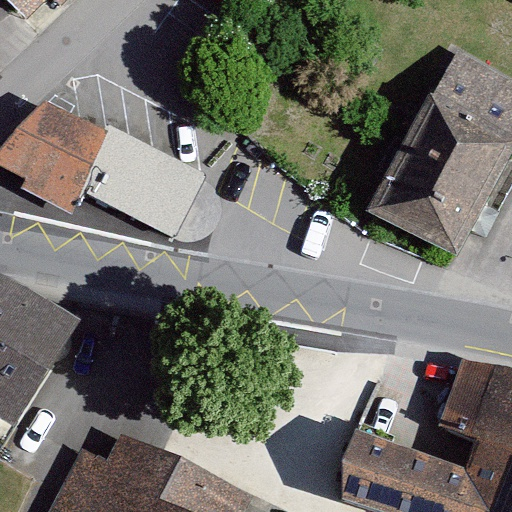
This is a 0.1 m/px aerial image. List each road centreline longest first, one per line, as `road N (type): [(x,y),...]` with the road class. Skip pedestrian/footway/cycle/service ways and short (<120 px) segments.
road 1 (tertiary): [(0,247),(511,338)]
road 2 (unknown): [(393,315),(367,388),(352,395),(122,363),(103,376),(43,511)]
road 3 (residential): [(107,0),(0,106)]
